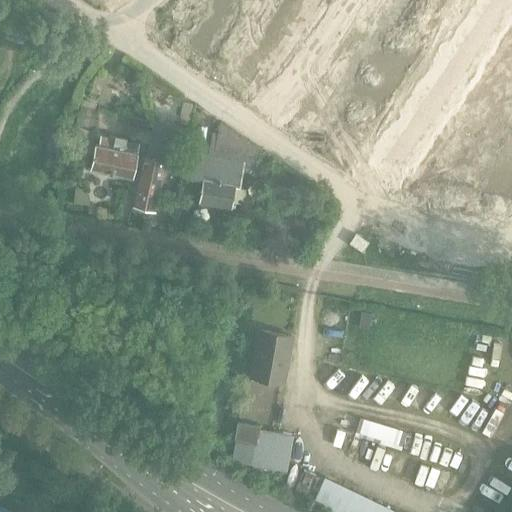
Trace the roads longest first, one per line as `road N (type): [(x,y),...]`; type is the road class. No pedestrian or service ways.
road 1 (residential): [(368,208),(104,27)]
road 2 (secondary): [(267,511),(0,340)]
road 3 (residential): [(368,208),(510,0)]
road 4 (secondary): [(0,373),(202,511)]
road 5 (residential): [(511,262),(419,240),(368,208)]
